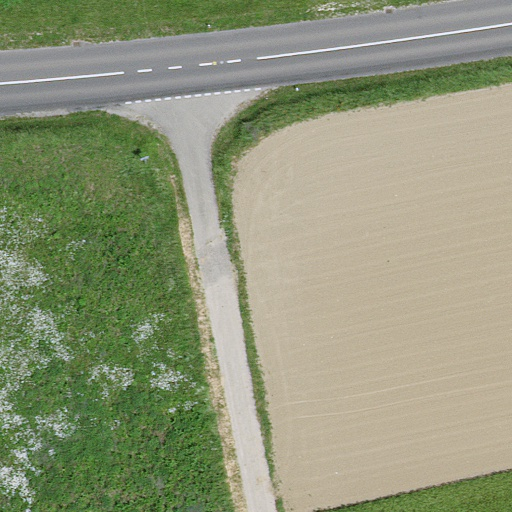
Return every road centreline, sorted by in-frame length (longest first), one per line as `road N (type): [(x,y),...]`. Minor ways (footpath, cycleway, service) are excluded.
road 1 (secondary): [(511,20),(176,73),(0,82)]
road 2 (track): [(176,73),(257,511)]
